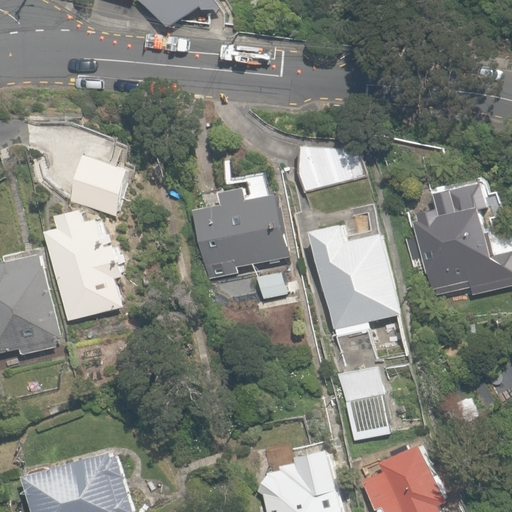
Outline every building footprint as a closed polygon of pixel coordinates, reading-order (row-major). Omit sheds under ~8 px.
[(140,0),(157,26),(214,0),(140,0)] [(505,219),(488,171),(436,189),(438,197),(411,207),(439,289),(468,279),(474,297),(511,283),(511,266),(497,222),(505,219)] [(227,197),(195,206),(216,279),(243,271),(239,259),(285,246),(268,188),(246,195),(241,177),(223,183),(227,197)] [(59,222),(45,226),(69,318),(123,304),(115,271),(127,268),(119,235),(102,239),(99,227),(107,225),(102,206),(85,210),(82,198),(54,205),(59,222)] [(307,222),(360,431),(398,421),(372,316),(398,309),(377,229),(346,237),(341,213),(307,222)] [(59,345),(46,251),(0,257),(0,348),(18,346),(19,351),(59,345)] [(345,511),(329,440),(292,448),(295,461),(262,468),(271,511),(345,511)] [(445,511),(417,440),(357,463),(375,511),(445,511)] [(136,511),(120,445),(25,469),(35,511),(136,511)]
